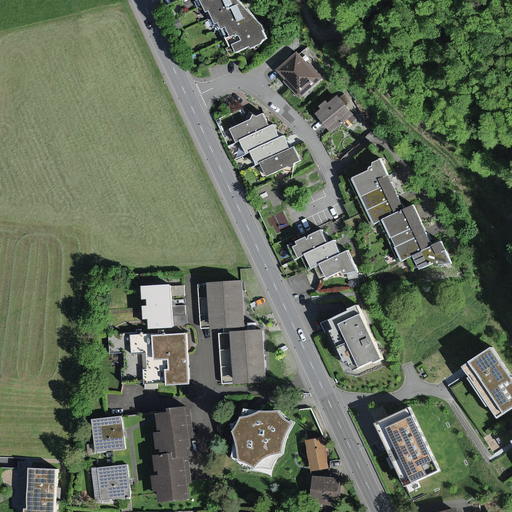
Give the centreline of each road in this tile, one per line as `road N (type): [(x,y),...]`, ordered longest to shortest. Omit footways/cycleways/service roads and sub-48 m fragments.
road 1 (secondary): [(327,400),(189,101)]
road 2 (residential): [(336,197),(324,157),(261,89),(236,80),(189,101)]
road 3 (residential): [(327,400),(397,398),(425,388),(451,400)]
road 4 (secondary): [(379,511),(327,400)]
